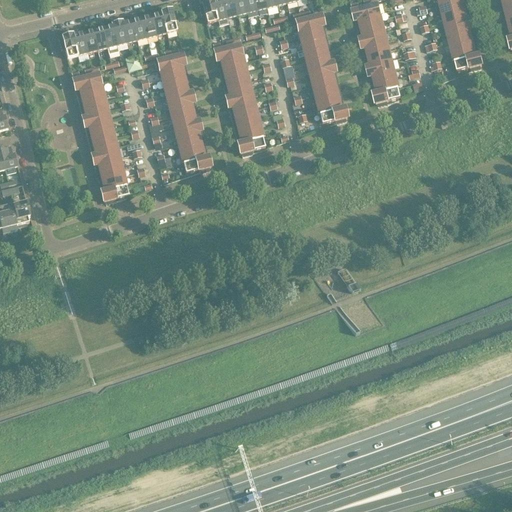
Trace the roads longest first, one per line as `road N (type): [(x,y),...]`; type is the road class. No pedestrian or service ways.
road 1 (unclassified): [(50,250),(511,84)]
road 2 (motorway): [(476,411),(190,511)]
road 3 (motorway): [(320,511),(511,440)]
road 4 (motorway): [(326,511),(511,469)]
road 5 (tertiary): [(0,34),(139,0)]
